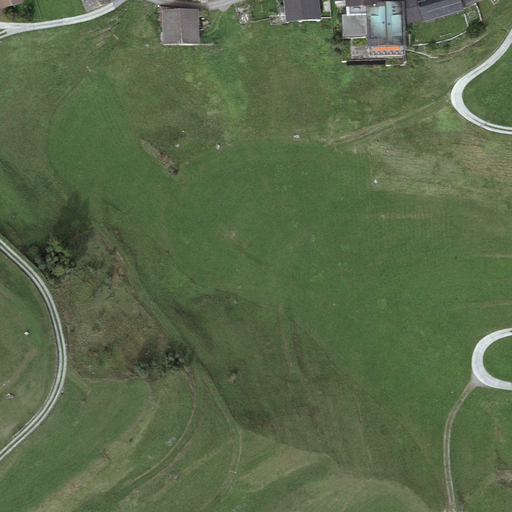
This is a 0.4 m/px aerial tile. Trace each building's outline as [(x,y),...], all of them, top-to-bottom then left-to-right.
[(25,0),(0,0),(0,13),(27,7),(25,0)] [(117,0),(86,0),(92,14),(118,3),(117,0)] [(318,0),(282,0),(285,24),(320,22),(318,0)] [(334,0),(334,6),(346,6),(346,15),(341,15),(342,39),(367,38),(368,51),(406,49),(405,27),(404,3),(383,4),(382,0),(334,0)] [(405,27),(423,22),(424,26),(464,14),(463,9),(460,0),(382,0),(383,4),(404,3),(405,27)] [(460,0),(463,9),(482,0),(460,0)] [(203,12),(167,13),(168,49),(204,47),(203,12)]
